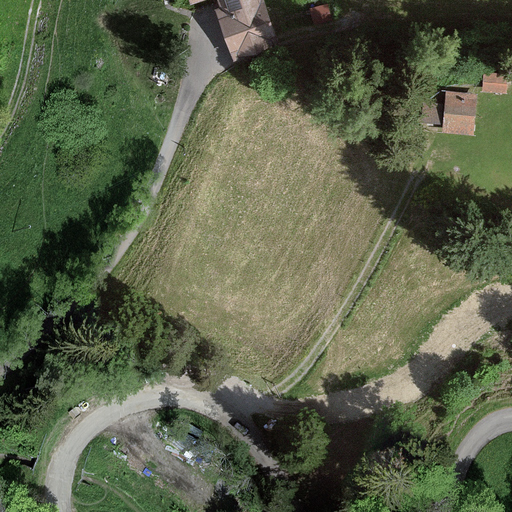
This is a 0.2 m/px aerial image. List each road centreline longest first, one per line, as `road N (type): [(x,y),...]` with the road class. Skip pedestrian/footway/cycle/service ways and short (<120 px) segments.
road 1 (residential): [(288,511),(264,452),(235,415),(162,398),(122,406),(79,436),(63,467),(61,511)]
road 2 (track): [(511,313),(471,334),(386,408),(357,418),(323,416),(268,396),(197,401)]
road 3 (track): [(268,396),(292,381),(339,324),(423,165),(466,145)]
road 4 (track): [(0,135),(23,81),(36,0)]
road 5 (residential): [(511,420),(469,445),(440,511)]
